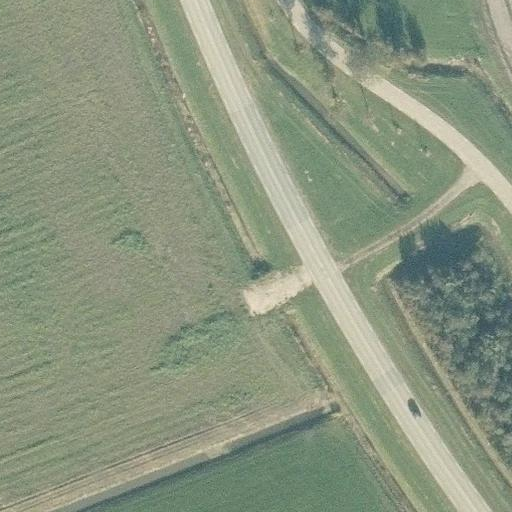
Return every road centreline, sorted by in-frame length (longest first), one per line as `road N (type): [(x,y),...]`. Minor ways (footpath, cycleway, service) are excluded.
road 1 (primary): [(469,511),(324,269),(193,0)]
road 2 (unclassified): [(511,202),(480,164),(346,61),(288,0)]
road 3 (track): [(270,295),(397,232),(480,164)]
